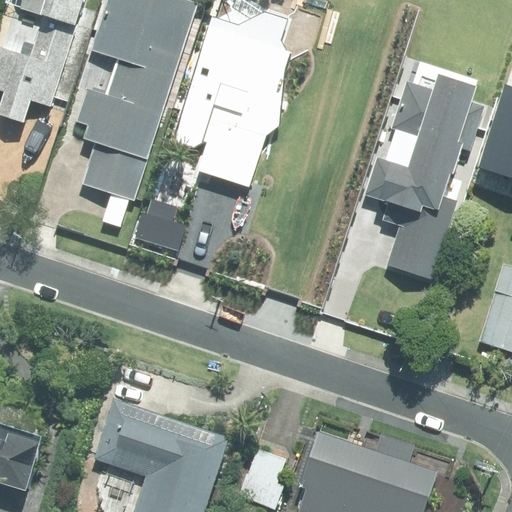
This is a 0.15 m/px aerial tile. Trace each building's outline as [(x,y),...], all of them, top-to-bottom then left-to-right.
[(11,0),(46,11),(36,44),(26,41),(24,47),(19,45),(19,47),(3,42),(0,52),(0,83),(9,85),(2,106),(28,115),(35,94),(52,101),(55,94),(66,98),(88,29),(78,26),(85,0),(11,0)] [(92,121),(88,135),(99,138),(86,182),(139,198),(200,0),(198,0),(105,0),(92,44),(122,54),(110,92),(90,86),(80,117),(92,121)] [(207,146),(201,166),(254,182),(269,133),(272,132),(274,126),(284,121),(285,118),(290,66),(296,47),(289,46),(283,35),(290,12),(268,6),(243,19),(216,10),(177,137),(207,146)] [(511,75),(511,76),(483,163),(511,172),(511,75)] [(488,111),(405,85),(387,143),(469,169),(488,111)] [(511,262),(508,261),(482,336),(511,346),(511,262)] [(382,266),(370,302),(408,316),(420,279),(382,266)] [(149,471),(136,511),(208,511),(235,428),(119,391),(99,454),(149,471)] [(0,412),(0,472),(31,482),(48,428),(0,412)] [(346,511),(351,497),(368,503),(364,511),(384,511),(386,508),(396,511),(426,511),(441,467),(321,427),(293,511),(346,511)] [(239,492),(278,506),(287,483),(279,480),(289,455),(261,444),(250,472),(247,470),(239,492)]
